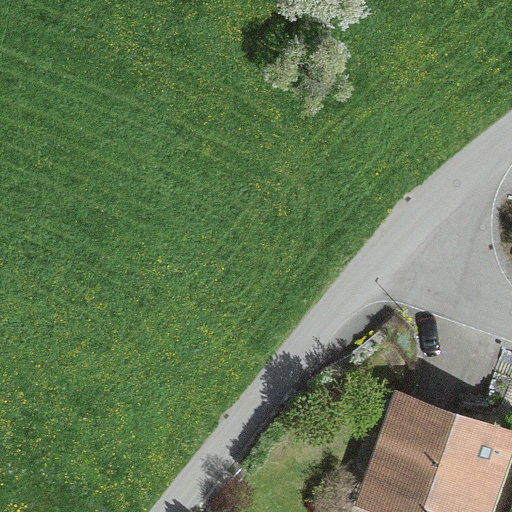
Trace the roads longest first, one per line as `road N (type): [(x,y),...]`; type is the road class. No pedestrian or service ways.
road 1 (residential): [(181,511),(406,246)]
road 2 (residential): [(406,246),(511,148)]
road 3 (residential): [(406,246),(485,318),(511,327)]
